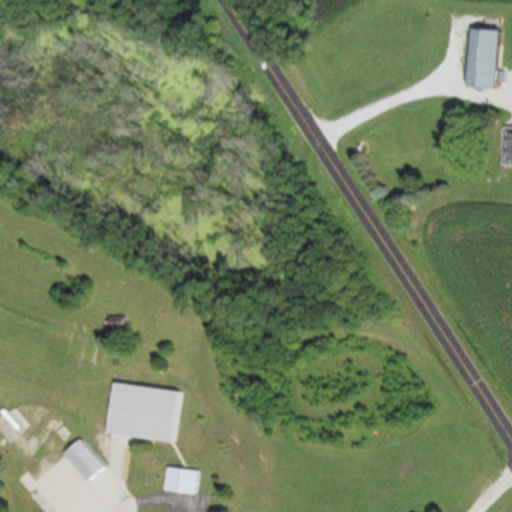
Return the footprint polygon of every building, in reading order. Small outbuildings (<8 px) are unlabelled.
[(496,32),(466,31),(463,89),(493,90),(496,32)] [(511,166),(511,129),(502,129),(501,167),(511,166)] [(169,442),(173,416),(179,417),(182,393),(112,384),(106,434),(169,442)] [(103,466),(78,439),(61,455),(86,482),(103,466)] [(87,487),(65,459),(32,485),(44,499),(46,498),(53,506),(54,505),(58,510),(87,487)] [(162,491),(193,495),(197,473),(166,468),(162,491)]
